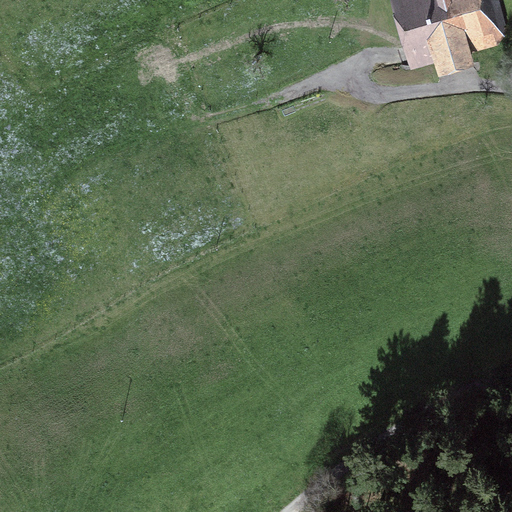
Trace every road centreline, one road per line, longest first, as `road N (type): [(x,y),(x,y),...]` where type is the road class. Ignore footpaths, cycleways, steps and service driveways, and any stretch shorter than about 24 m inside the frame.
road 1 (track): [(292,511),(436,400),(511,363)]
road 2 (track): [(395,53),(360,65),(363,86),(377,94),(511,88)]
